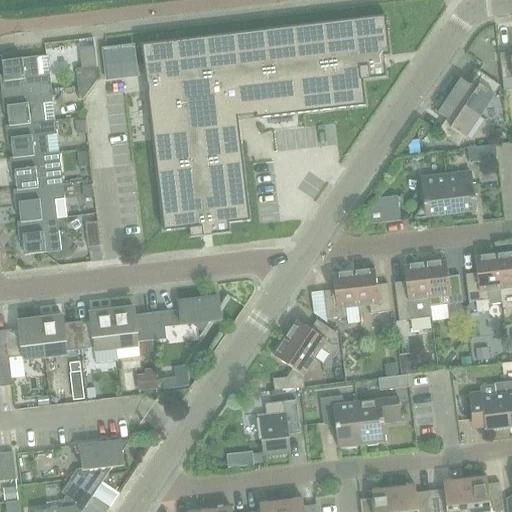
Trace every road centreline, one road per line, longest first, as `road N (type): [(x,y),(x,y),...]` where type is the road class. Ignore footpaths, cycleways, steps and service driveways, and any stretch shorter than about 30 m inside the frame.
road 1 (residential): [(511,447),(202,485),(175,484),(154,471)]
road 2 (residential): [(511,4),(471,10),(452,27),(302,253)]
road 3 (residential): [(0,291),(302,253)]
road 4 (residential): [(302,253),(154,471)]
road 5 (residential): [(511,231),(302,253)]
